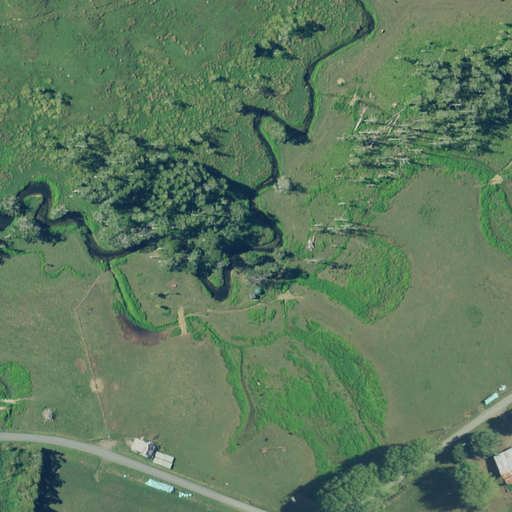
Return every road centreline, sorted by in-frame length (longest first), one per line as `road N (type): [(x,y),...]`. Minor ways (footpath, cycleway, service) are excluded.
road 1 (unclassified): [(0,444),(59,445),(129,463),(245,511)]
road 2 (unclassified): [(359,511),(511,398)]
